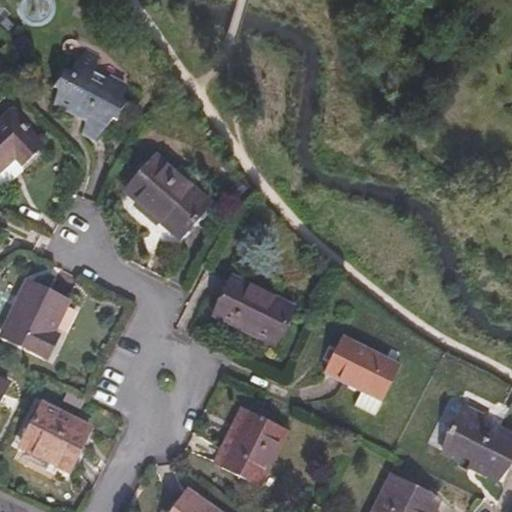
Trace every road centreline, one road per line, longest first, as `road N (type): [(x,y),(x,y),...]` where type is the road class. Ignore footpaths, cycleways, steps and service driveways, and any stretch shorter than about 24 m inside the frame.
road 1 (residential): [(155,357),(153,296),(61,250)]
road 2 (residential): [(96,511),(151,402)]
